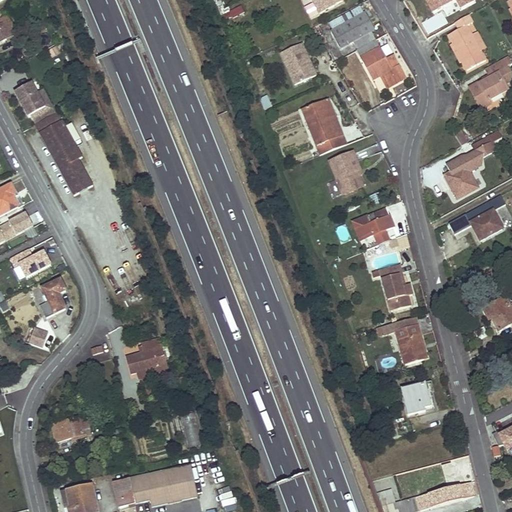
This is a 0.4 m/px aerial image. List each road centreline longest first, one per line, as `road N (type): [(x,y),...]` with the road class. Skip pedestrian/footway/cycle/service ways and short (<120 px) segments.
road 1 (motorway): [(98,0),(301,511)]
road 2 (motorway): [(340,511),(265,302),(141,0)]
road 3 (residential): [(495,511),(412,195),(410,164),(429,83),(382,0)]
road 4 (residential): [(40,511),(26,446),(29,403),(85,326),(93,297),(0,108)]
